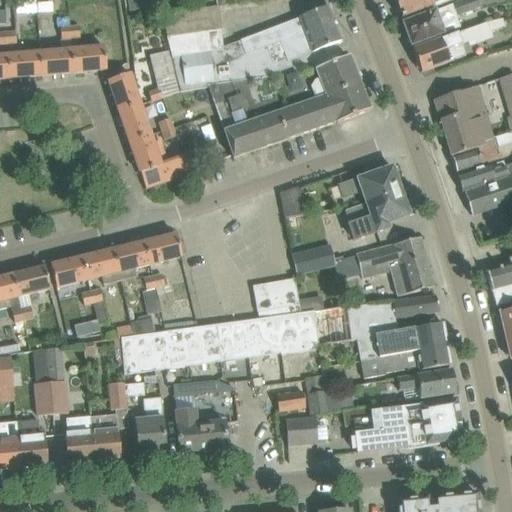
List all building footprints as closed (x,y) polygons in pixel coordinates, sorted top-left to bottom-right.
[(160,0),(125,0),(128,16),(162,11),(160,0)] [(395,0),(397,2),(394,4),(395,4),(396,7),(394,7),(397,15),(399,16),(398,17),(399,17),(400,21),(435,8),(432,0),(395,0)] [(481,9),(477,0),(469,0),(403,25),(407,36),(405,38),(407,43),(410,44),(411,47),(443,35),(460,29),(456,18),(481,9)] [(171,58),(179,56),(224,50),(223,48),(221,30),(218,8),(218,7),(200,9),(161,14),(166,37),(170,54),(171,58)] [(342,43),(329,8),(298,19),(299,19),(239,42),(245,57),(266,49),(272,66),(286,61),(287,64),(336,45),(342,43)] [(494,21),(431,44),(412,51),(416,62),(415,65),(417,69),(419,70),(421,74),(449,63),(466,57),(462,46),(467,43),(469,48),(493,39),(490,34),(505,28),(502,20),(494,21)] [(71,40),(70,28),(61,29),(62,41),(71,40)] [(79,28),(70,28),(71,40),(80,39),(79,28)] [(15,32),(5,32),(7,46),(15,45),(15,32)] [(224,50),(179,56),(184,88),(206,84),(233,160),(336,125),(336,126),(370,112),(348,58),(343,60),(336,45),(287,64),(286,61),(272,66),(266,49),(245,57),(239,42),(223,48),(224,50)] [(72,50),(74,74),(106,72),(105,66),(104,55),(104,52),(104,47),(79,49),(72,50)] [(72,50),(40,53),(42,77),(74,74),(72,50)] [(40,53),(7,56),(9,80),(42,77),(40,53)] [(170,54),(150,59),(158,89),(159,88),(163,99),(180,93),(171,58),(170,54)] [(7,56),(0,56),(0,80),(9,80),(7,56)] [(108,83),(118,114),(141,106),(130,75),(108,83)] [(511,76),(499,81),(511,118),(511,117),(511,76)] [(158,89),(157,89),(147,93),(150,103),(163,99),(159,88),(158,89)] [(434,102),(451,157),(484,147),(482,141),(492,138),(479,97),(476,98),(474,90),(434,102)] [(118,114),(129,145),(151,137),(141,106),(118,114)] [(157,124),(161,134),(174,129),(170,119),(157,124)] [(174,129),(161,134),(164,142),(176,137),(174,129)] [(484,147),(451,157),(456,174),(503,160),(501,154),(497,155),(495,148),(511,143),(511,140),(510,135),(492,140),(492,138),(482,141),(484,147)] [(139,175),(140,174),(161,167),(161,165),(151,137),(129,145),(139,175)] [(203,149),(209,168),(223,163),(217,144),(203,149)] [(140,174),(146,190),(192,174),(186,157),(161,165),(161,167),(140,174)] [(511,163),(505,166),(503,161),(489,166),(488,166),(457,177),(463,194),(511,176),(511,163)] [(361,193),(366,205),(400,193),(392,169),(339,187),(343,199),(361,193)] [(511,179),(464,195),(471,216),(511,202),(511,179)] [(302,216),(297,189),(280,195),(285,219),(302,216)] [(400,193),(366,205),(371,220),(349,227),(354,242),(369,236),(388,230),(386,225),(409,217),(400,193)] [(176,236),(144,244),(150,266),(181,259),(176,236)] [(401,244),(355,257),(360,276),(361,281),(374,277),(390,273),(397,299),(414,294),(433,289),(420,239),(401,244)] [(144,244),(112,252),(121,282),(136,279),(134,270),(150,266),(144,244)] [(330,248),(291,257),(296,276),(335,267),(330,248)] [(112,252),(82,260),(87,282),(101,278),(103,286),(121,282),(112,252)] [(87,282),(82,260),(50,267),(55,287),(56,290),(87,282)] [(511,265),(486,272),(496,307),(511,302),(511,265)] [(13,277),(21,311),(30,308),(27,296),(50,291),(44,269),(13,277)] [(161,274),(152,277),(155,290),(160,289),(163,288),(165,288),(161,274)] [(0,311),(11,309),(12,313),(21,311),(13,277),(0,279),(0,311)] [(152,277),(143,279),(146,292),(155,290),(152,277)] [(280,283),(285,309),(299,307),(298,301),(294,280),(280,283)] [(266,285),(271,312),(285,309),(280,283),(266,285)] [(252,288),(257,314),(271,312),(266,285),(252,288)] [(90,292),(93,305),(98,324),(107,322),(99,290),(90,292)] [(84,308),(93,305),(90,292),(81,295),(84,308)] [(324,312),(322,298),(298,301),(299,307),(300,315),(314,313),(315,313),(324,312)] [(436,298),(392,303),(394,320),(440,314),(436,298)] [(357,347),(360,363),(381,359),(447,347),(443,325),(424,329),(412,331),(412,330),(396,333),(394,320),(392,303),(347,310),(324,312),(315,313),(319,346),(350,342),(351,348),(357,347)] [(21,311),(24,322),(33,320),(30,308),(21,311)] [(12,313),(15,324),(24,322),(21,311),(12,313)] [(502,327),(505,337),(511,335),(511,311),(499,314),(500,318),(498,319),(500,326),(502,327)] [(276,318),(280,354),(281,356),(319,351),(314,313),(300,315),(276,318)] [(257,321),(244,323),(249,359),(280,354),(276,318),(257,321)] [(152,322),(133,324),(135,337),(150,335),(154,335),(152,322)] [(244,323),(213,327),(218,363),(249,359),(244,323)] [(195,329),(182,331),(187,368),(218,363),(213,327),(195,329)] [(154,335),(150,335),(155,372),(187,368),(182,331),(154,335)] [(119,340),(122,364),(124,377),(155,372),(150,335),(135,337),(119,339),(119,340)] [(115,365),(122,364),(119,340),(114,341),(115,365)] [(381,359),(360,363),(363,379),(418,369),(419,373),(431,371),(451,367),(447,347),(381,359)] [(61,349),(46,351),(47,361),(49,384),(52,416),(67,415),(64,383),(61,349)] [(46,351),(34,353),(35,362),(47,361),(46,351)] [(0,385),(13,385),(10,359),(0,359),(0,385)] [(453,382),(451,371),(416,377),(416,378),(397,381),(399,393),(405,392),(407,403),(436,399),(455,396),(455,393),(457,391),(456,384),(453,382)] [(327,376),(304,379),(307,395),(329,392),(327,376)] [(187,386),(188,396),(188,398),(219,395),(218,383),(187,386)] [(52,416),(49,384),(34,385),(38,417),(52,416)] [(125,398),(124,386),(124,384),(107,386),(110,412),(126,411),(125,398)] [(144,384),(124,386),(125,398),(145,396),(144,384)] [(174,397),(188,396),(187,386),(173,387),(174,397)] [(276,398),(278,413),(305,410),(303,395),(276,398)] [(145,401),(147,421),(135,422),(138,458),(165,455),(162,419),(161,420),(159,400),(145,401)] [(353,430),(356,455),(409,449),(409,450),(463,441),(456,400),(419,407),(370,413),(369,409),(344,413),(345,427),(353,426),(353,430)] [(175,414),(177,428),(176,428),(179,454),(226,450),(224,424),(196,426),(194,412),(175,414)] [(89,418),(90,433),(91,433),(94,462),(120,460),(116,416),(89,418)] [(65,421),(67,435),(64,435),(67,465),(94,462),(91,433),(90,433),(89,418),(65,421)] [(285,421),(287,448),(317,445),(315,419),(285,421)] [(38,421),(16,424),(20,469),(47,466),(44,437),(44,430),(39,430),(38,421)] [(0,470),(20,469),(16,424),(0,425),(0,470)] [(478,511),(477,496),(435,499),(436,503),(427,504),(426,500),(397,503),(397,511),(478,511)]
